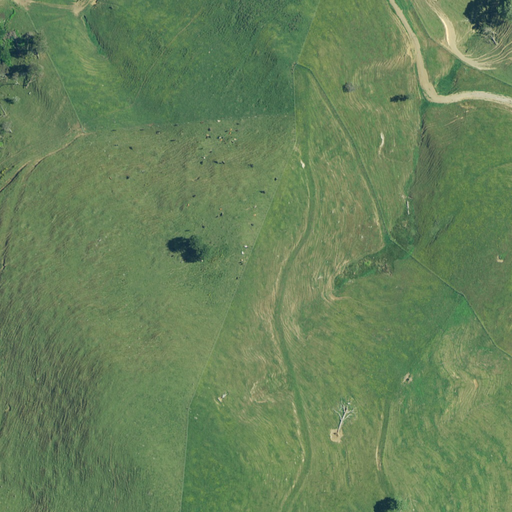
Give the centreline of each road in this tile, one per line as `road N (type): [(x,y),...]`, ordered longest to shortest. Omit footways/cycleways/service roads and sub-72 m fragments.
road 1 (track): [(285,511),(307,452),(276,322),(278,287),(306,232),(312,187),(305,106)]
road 2 (track): [(390,511),(379,443),(386,404),(447,315)]
road 3 (track): [(511,105),(472,96),(431,100),(392,0)]
